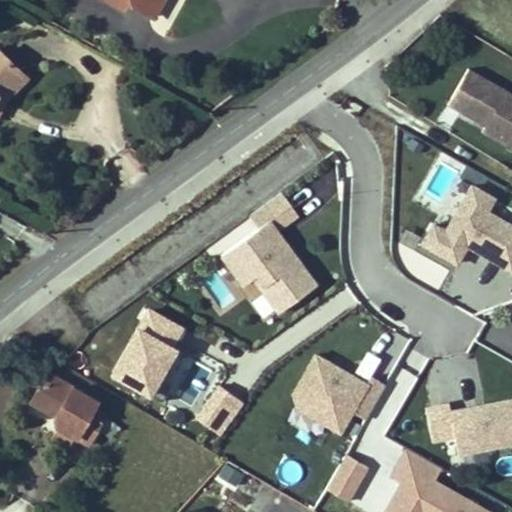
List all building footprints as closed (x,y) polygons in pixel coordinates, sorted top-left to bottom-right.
[(155,16),(163,0),(127,0),(127,1),(155,16)] [(0,91),(20,71),(0,51),(0,91)] [(20,71),(0,91),(0,111),(8,97),(27,78),(20,71)] [(511,102),(511,100),(472,77),(453,108),(476,121),(490,130),(487,136),(509,149),(511,143),(511,109),(509,108),(511,102)] [(490,130),(476,121),(472,127),(487,136),(490,130)] [(430,215),(416,245),(457,264),(465,246),(511,267),(511,219),(487,208),(495,191),(467,178),(446,223),(430,215)] [(317,284),(279,225),(298,213),(285,193),(211,241),(238,283),(250,275),(274,312),(317,284)] [(382,385),(313,347),(284,401),(340,432),(351,412),(363,418),(382,385)] [(361,425),(380,436),(415,375),(396,364),(361,425)] [(95,398),(46,370),(29,399),(54,414),(53,416),(55,424),(87,441),(103,414),(90,406),(95,398)] [(511,393),(424,407),(430,443),(450,439),(452,452),(511,442),(511,393)] [(487,511),(491,505),(436,478),(443,465),(402,444),(386,475),(394,479),(376,511),(487,511)] [(323,487),(347,500),(368,464),(344,450),(323,487)]
